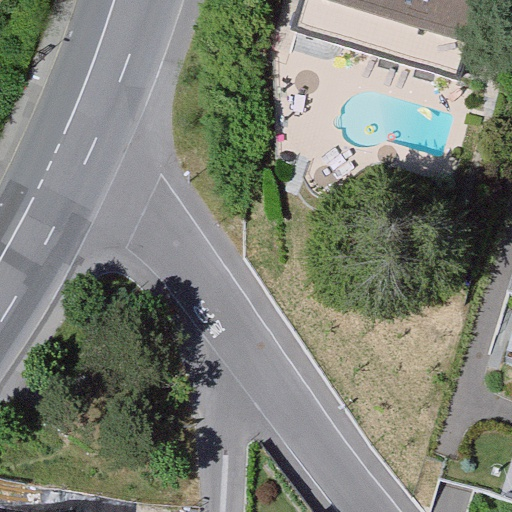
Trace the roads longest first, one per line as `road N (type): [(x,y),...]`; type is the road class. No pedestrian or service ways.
road 1 (residential): [(242,340),(84,138)]
road 2 (residential): [(373,511),(242,340)]
road 3 (tertiary): [(0,290),(84,138)]
road 4 (residential): [(242,340),(226,511)]
road 5 (tertiary): [(84,138),(129,0)]
